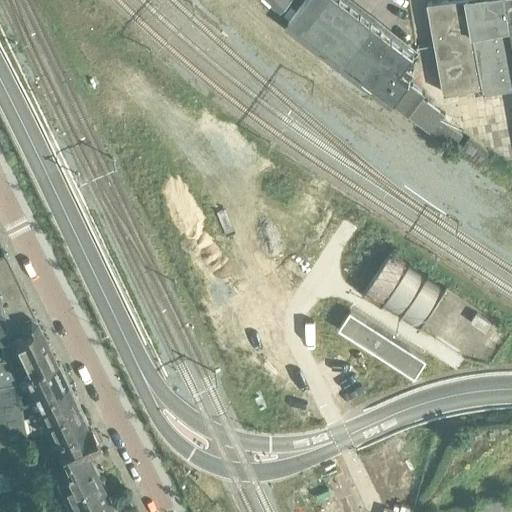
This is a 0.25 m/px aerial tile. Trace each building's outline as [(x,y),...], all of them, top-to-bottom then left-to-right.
[(302,0),(285,21),(392,103),(440,140),(453,147),(462,134),(442,118),(445,114),(422,97),(425,93),(409,81),(410,80),(400,72),(415,52),(408,47),(346,0),(302,0)] [(511,90),(511,41),(504,0),(440,0),(428,2),(444,93),(482,87),(484,96),(511,90)] [(479,167),(490,152),(469,137),(458,152),(479,167)] [(420,328),(447,288),(389,250),(363,290),(420,328)] [(10,338),(17,373),(24,370),(26,373),(54,359),(55,358),(4,252),(1,253),(1,252),(0,252),(0,253),(1,255),(0,255),(0,306),(6,336),(7,338),(10,338)] [(339,327),(415,376),(427,358),(350,309),(339,327)] [(492,321),(476,311),(470,320),(486,330),(492,321)] [(15,379),(10,359),(0,361),(0,443),(27,439),(15,379)] [(57,362),(56,363),(54,359),(26,373),(17,378),(22,390),(28,387),(33,399),(69,382),(63,371),(62,372),(57,362)] [(29,426),(76,403),(72,394),(74,393),(69,382),(33,399),(39,412),(27,418),(29,426)] [(55,438),(86,423),(85,422),(87,421),(83,412),(81,413),(76,403),(29,426),(32,437),(43,431),(39,423),(44,421),(52,439),(55,438)] [(65,459),(85,449),(99,443),(93,431),(90,432),(88,428),(91,426),(90,424),(87,426),(86,423),(55,438),(52,439),(53,440),(48,443),(52,452),(60,449),(65,459)] [(29,446),(15,449),(19,467),(33,465),(29,446)] [(45,456),(40,446),(34,449),(36,460),(45,456)] [(66,492),(100,476),(95,466),(94,467),(89,456),(85,449),(65,459),(69,466),(56,472),(66,492)] [(12,475),(0,476),(0,489),(14,487),(13,484),(32,481),(30,469),(11,472),(12,475)] [(66,492),(74,511),(76,511),(108,497),(104,488),(105,487),(100,476),(66,492)] [(76,511),(117,511),(115,506),(113,507),(108,497),(76,511)]
